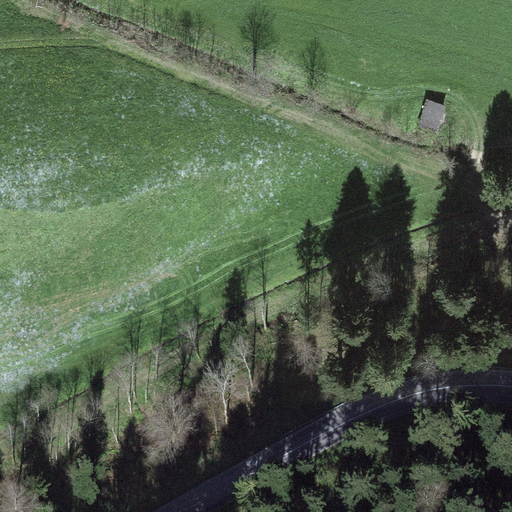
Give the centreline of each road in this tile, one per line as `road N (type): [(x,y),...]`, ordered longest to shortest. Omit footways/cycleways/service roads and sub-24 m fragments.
road 1 (track): [(0,46),(67,42),(117,51),(511,209)]
road 2 (tertiary): [(183,511),(379,406),(441,387),(511,386)]
